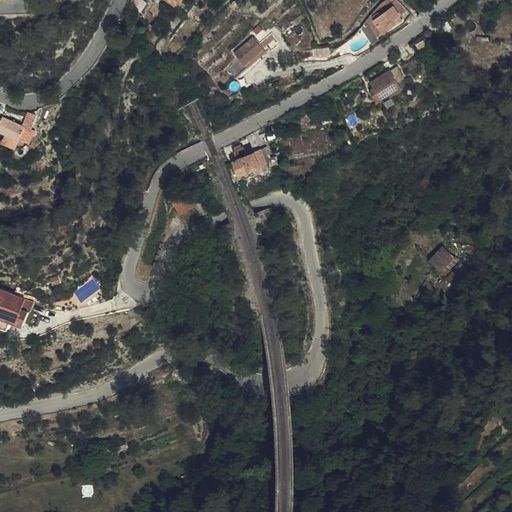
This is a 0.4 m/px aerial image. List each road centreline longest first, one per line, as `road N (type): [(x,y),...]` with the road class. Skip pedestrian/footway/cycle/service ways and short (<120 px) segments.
road 1 (tertiary): [(109,389),(167,354),(209,357),(263,385),(289,381),(312,363),(321,315),(299,209),(284,200),(256,206),(182,237),(144,293),(128,282),(155,187),(180,160),(320,87),(452,0)]
road 2 (tertiary): [(120,0),(86,62),(48,96),(24,102),(0,93)]
